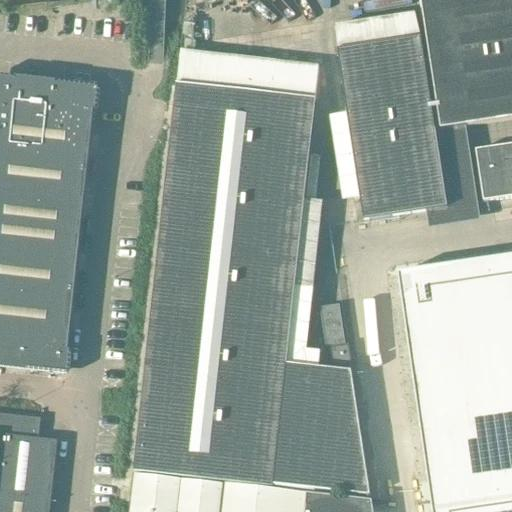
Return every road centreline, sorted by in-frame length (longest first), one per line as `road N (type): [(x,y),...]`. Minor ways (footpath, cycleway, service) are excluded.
road 1 (unclassified): [(86,395),(111,169),(140,98)]
road 2 (unclassified): [(0,49),(109,63),(140,98)]
